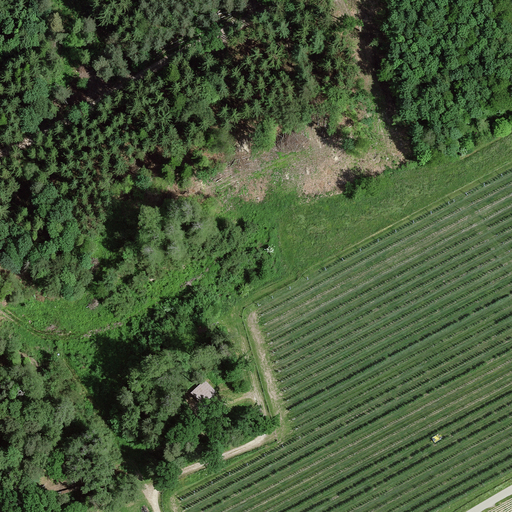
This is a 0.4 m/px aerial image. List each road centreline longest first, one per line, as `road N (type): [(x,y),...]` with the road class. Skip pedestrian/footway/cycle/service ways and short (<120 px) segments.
road 1 (track): [(0,151),(293,0)]
road 2 (track): [(158,511),(148,489),(264,431),(219,314)]
